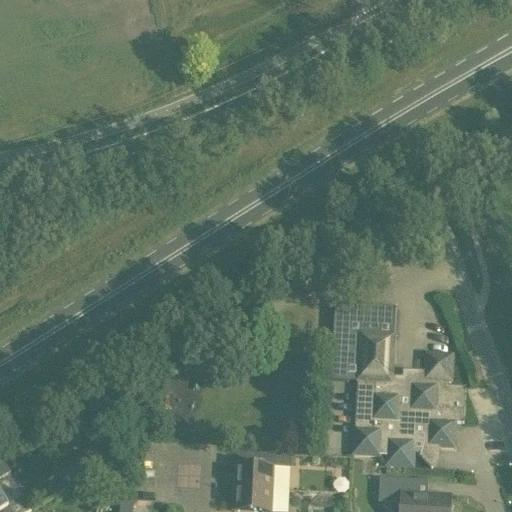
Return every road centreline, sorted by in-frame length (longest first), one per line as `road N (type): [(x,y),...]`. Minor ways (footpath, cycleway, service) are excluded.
road 1 (primary): [(0,370),(511,49)]
road 2 (secondary): [(377,37),(250,105),(147,145),(0,182)]
road 3 (residential): [(511,424),(433,208)]
